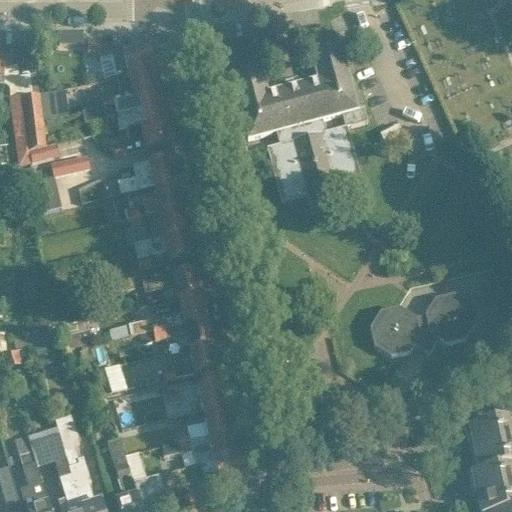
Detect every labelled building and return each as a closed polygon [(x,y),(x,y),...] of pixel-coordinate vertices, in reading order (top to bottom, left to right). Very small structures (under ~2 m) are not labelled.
[(71,34),(62,34),(62,45),(71,45),(71,34)] [(117,83),(152,74),(154,74),(149,50),(140,52),(138,47),(124,51),(123,47),(88,47),(88,56),(98,57),(100,62),(112,59),(117,83)] [(287,86),(288,88),(268,94),(261,70),(230,78),(248,143),(276,136),(279,148),(266,151),(281,205),(302,200),(302,199),(306,198),(309,208),(338,200),(335,190),(339,189),(339,190),(361,184),(347,131),(367,126),(363,111),(362,111),(362,112),(358,113),(341,49),(310,57),(316,81),(296,86),(295,84),(287,86)] [(74,117),(81,115),(81,116),(157,98),(152,74),(117,83),(120,95),(111,97),(112,99),(72,108),(74,117)] [(35,97),(23,99),(24,113),(52,110),(50,97),(38,97),(35,97)] [(118,132),(125,131),(125,133),(163,124),(157,98),(81,116),(83,126),(115,119),(118,132)] [(17,170),(30,167),(31,167),(29,154),(26,128),(24,113),(23,99),(7,101),(16,159),(17,170)] [(52,110),(24,113),(26,128),(42,125),(53,123),(52,110)] [(128,144),(110,149),(113,161),(168,149),(163,124),(125,133),(128,144)] [(26,128),(29,154),(45,149),(42,125),(26,128)] [(59,161),(55,147),(45,149),(29,154),(31,167),(59,161)] [(86,160),(49,168),(52,180),(89,172),(86,160)] [(148,165),(133,169),(135,182),(138,194),(154,191),(177,186),(171,160),(152,165),(148,165)] [(45,216),(63,209),(53,181),(35,188),(45,216)] [(122,203),(102,207),(107,227),(116,225),(116,226),(127,223),(140,220),(151,218),(159,216),(182,211),(177,186),(154,191),(156,202),(143,204),(145,214),(138,216),(136,210),(124,213),(122,203)] [(188,236),(182,211),(159,216),(165,240),(165,241),(188,236)] [(141,228),(140,220),(127,223),(129,231),(141,228)] [(148,260),(155,259),(154,258),(167,255),(170,266),(193,261),(188,236),(165,241),(165,240),(133,247),(139,273),(150,270),(148,260)] [(131,267),(106,272),(109,284),(133,278),(131,267)] [(140,285),(143,296),(175,289),(178,302),(201,297),(196,272),(140,285)] [(131,281),(118,284),(121,295),(133,293),(131,281)] [(154,333),(207,322),(201,297),(178,302),(182,316),(150,323),(127,328),(129,339),(154,333)] [(374,350),(391,361),(409,356),(414,348),(429,357),(438,343),(446,347),(464,343),(474,327),(470,308),(454,298),(435,302),(425,319),(415,321),(399,311),(380,315),(370,332),(374,350)] [(38,303),(32,312),(33,320),(47,318),(45,302),(38,303)] [(61,340),(61,339),(86,332),(84,322),(46,330),(47,331),(49,343),(61,340)] [(139,342),(140,346),(186,336),(190,353),(213,348),(207,322),(154,333),(129,339),(130,344),(139,342)] [(50,344),(49,343),(47,331),(23,338),(26,350),(50,344)] [(89,346),(86,332),(61,339),(61,340),(64,353),(80,350),(81,354),(79,354),(81,366),(93,363),(91,355),(93,355),(91,346),(89,346)] [(164,385),(176,382),(218,373),(213,348),(190,353),(193,366),(171,370),(172,372),(162,375),(164,385)] [(17,354),(2,358),(6,371),(21,367),(17,354)] [(108,407),(107,402),(103,389),(101,390),(100,384),(86,388),(93,411),(108,407)] [(198,389),(204,414),(226,409),(221,384),(198,389)] [(167,396),(170,407),(181,405),(179,394),(167,396)] [(204,414),(209,440),(232,434),(226,409),(204,414)] [(75,436),(70,419),(56,424),(70,469),(82,511),(102,511),(100,504),(86,508),(85,505),(93,502),(88,488),(91,487),(83,462),(77,464),(74,451),(77,440),(75,436)] [(511,420),(465,431),(470,453),(511,443),(509,433),(511,432),(511,420)] [(36,471),(54,465),(65,500),(57,503),(60,511),(82,511),(70,469),(56,424),(54,424),(56,431),(27,440),(35,467),(36,471)] [(175,436),(178,446),(189,444),(186,433),(175,436)] [(194,469),(214,464),(237,459),(232,434),(209,440),(189,444),(178,446),(160,450),(162,460),(190,454),(194,469)] [(28,490),(19,493),(25,511),(48,511),(36,471),(35,467),(27,440),(14,444),(28,490)] [(124,460),(118,441),(105,446),(113,470),(123,502),(114,504),(116,511),(140,511),(124,460)] [(470,453),(475,474),(479,473),(509,466),(509,467),(511,466),(511,443),(470,453)] [(133,457),(124,460),(140,511),(155,511),(151,499),(157,497),(151,480),(141,483),(133,457)] [(237,459),(214,464),(219,487),(245,481),(240,458),(237,459)] [(509,466),(479,473),(475,474),(471,475),(474,489),(471,490),(472,497),(511,487),(511,478),(509,467),(509,466)] [(20,511),(18,504),(9,472),(0,474),(0,485),(7,507),(8,511),(20,511)] [(511,487),(472,497),(474,505),(478,504),(479,511),(504,511),(511,510),(511,487)] [(170,511),(164,494),(157,497),(151,499),(155,511),(170,511)] [(197,494),(186,499),(190,508),(201,503),(197,494)]
